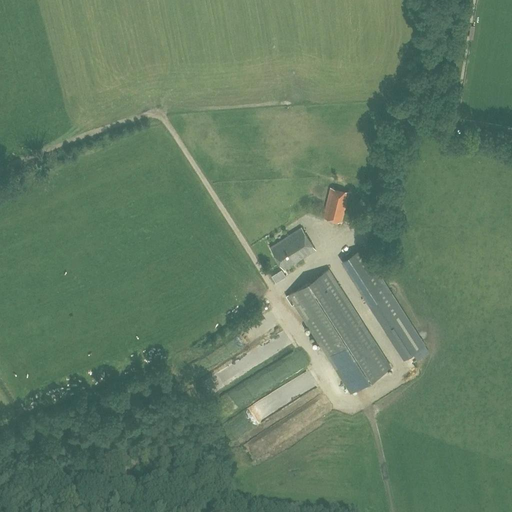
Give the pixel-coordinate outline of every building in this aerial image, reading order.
[(331,188),(324,217),(342,221),(349,192),(331,188)] [(270,248),(283,269),(315,249),(301,227),(270,248)] [(328,269),(288,294),(351,393),(390,368),(328,269)] [(423,347),(390,294),(373,304),(406,358),(423,347)] [(251,366),(268,354),(264,349),(248,360),(251,366)]
